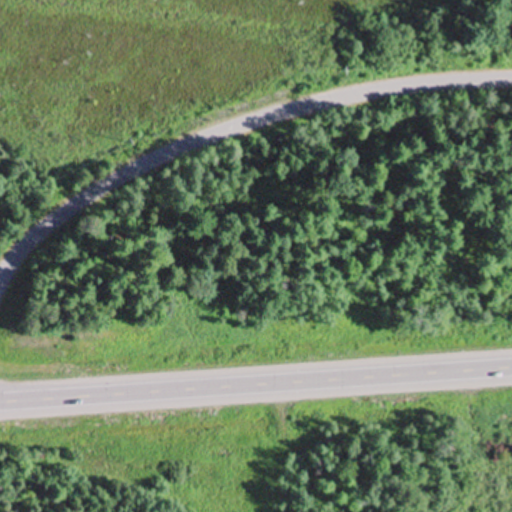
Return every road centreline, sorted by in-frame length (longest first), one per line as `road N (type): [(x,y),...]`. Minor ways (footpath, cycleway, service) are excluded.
road 1 (residential): [(0,285),(30,242),(70,210),(203,144),(326,105),(511,82)]
road 2 (primary): [(511,368),(0,403)]
